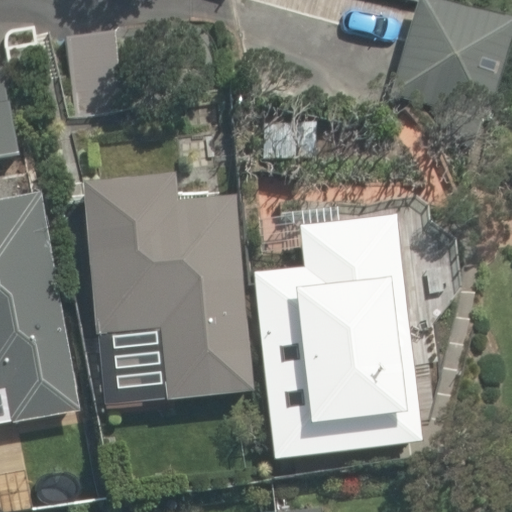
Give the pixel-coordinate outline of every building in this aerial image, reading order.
[(511,60),(511,37),(422,8),(391,103),(488,135),(511,60)] [(3,73),(0,73),(0,163),(20,160),(3,73)] [(255,397),(243,192),(87,202),(100,406),(255,397)] [(0,400),(3,400),(7,427),(73,418),(41,199),(0,204),(0,400)] [(304,270),(259,273),(269,458),(421,450),(408,222),(301,228),(304,270)] [(327,511),(326,495),(265,501),(266,511),(327,511)]
